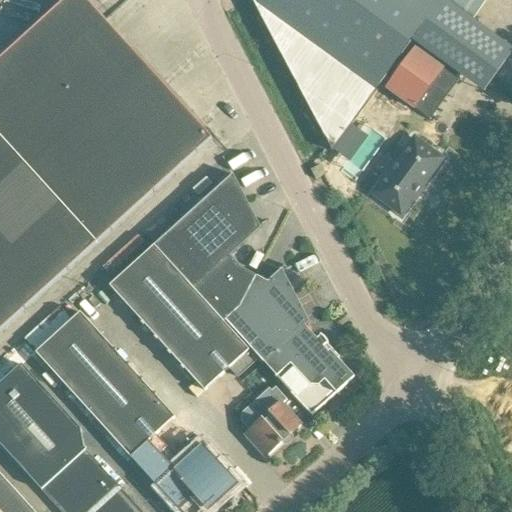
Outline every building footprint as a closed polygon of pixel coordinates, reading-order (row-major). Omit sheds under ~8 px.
[(0,332),(213,140),(105,21),(86,0),(67,0),(0,61),(0,332)] [(253,0),(333,151),(415,40),(490,95),(511,64),(511,46),(474,19),(458,7),(447,0),(253,0)] [(488,0),(447,0),(458,7),(474,19),(488,0)] [(416,108),(434,83),(448,93),(458,80),(415,48),(387,87),(416,108)] [(442,159),(415,139),(374,195),(402,215),(442,159)] [(321,165),(311,170),(316,179),(325,175),(321,165)] [(240,308),(257,277),(241,268),(231,257),(262,229),(234,175),(155,246),(224,323),(226,321),(240,308)] [(250,351),(224,323),(155,246),(110,287),(205,391),(250,351)] [(324,337),(321,335),(318,340),(306,327),(310,323),(283,270),(268,283),(257,277),(240,308),(226,321),(312,416),(355,377),(335,355),(327,355),(322,350),(329,344),(328,342),(328,341),(326,339),(324,337)] [(176,418),(163,403),(81,313),(37,354),(131,458),(176,418)] [(142,511),(134,503),(86,449),(81,429),(23,365),(0,385),(0,444),(41,489),(61,511),(142,511)] [(250,430),(245,435),(266,458),(302,426),(283,404),(288,400),(276,387),(273,390),(271,387),(243,412),(243,422),(250,430)] [(35,511),(0,473),(0,511),(35,511)]
